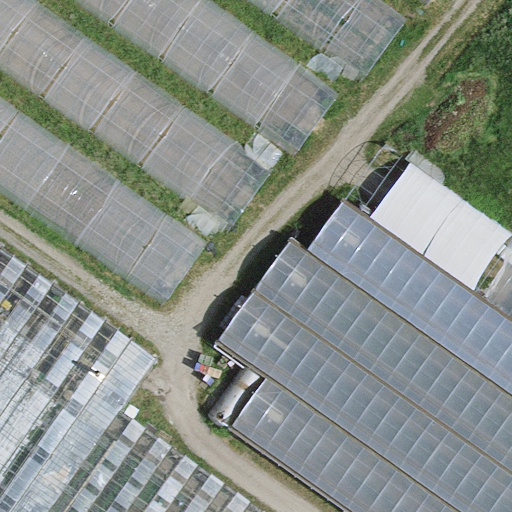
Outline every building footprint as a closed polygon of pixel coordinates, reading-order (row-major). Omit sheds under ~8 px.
[(0,0),(0,51),(249,218),(290,156),(56,0),(0,0)] [(95,0),(309,144),(353,79),(235,0),(95,0)] [(0,173),(180,294),(223,231),(0,81),(0,173)] [(276,373),(235,436),(350,511),(511,511),(511,236),(412,171),(384,213),(353,193),(319,245),(300,233),(228,342),(276,373)] [(0,511),(261,511),(123,414),(157,360),(0,248),(0,511)]
